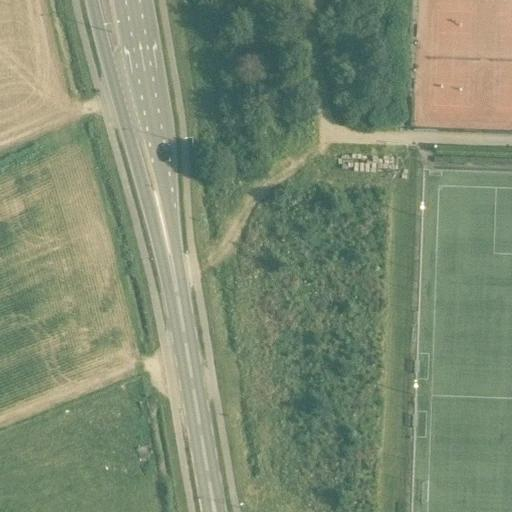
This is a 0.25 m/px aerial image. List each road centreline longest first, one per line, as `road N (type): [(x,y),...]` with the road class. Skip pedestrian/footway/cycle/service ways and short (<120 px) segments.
road 1 (tertiary): [(216,511),(167,249)]
road 2 (tertiary): [(92,0),(111,89),(167,249)]
road 3 (tertiary): [(167,249),(132,0)]
